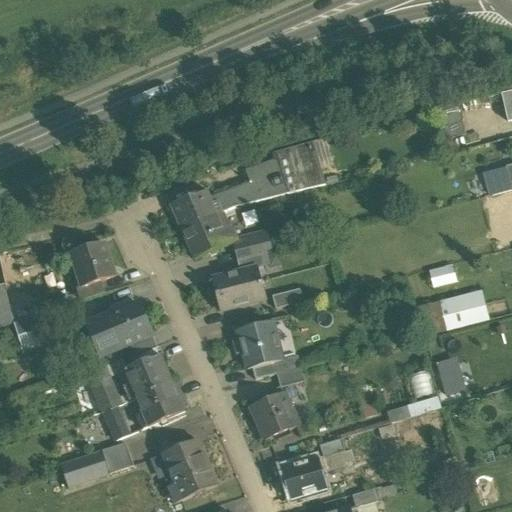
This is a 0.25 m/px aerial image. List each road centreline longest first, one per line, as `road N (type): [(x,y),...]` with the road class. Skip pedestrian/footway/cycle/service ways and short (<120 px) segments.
road 1 (residential): [(261,511),(131,219)]
road 2 (secondary): [(307,34),(451,9),(511,12)]
road 3 (secondary): [(0,154),(184,74)]
road 4 (secondary): [(336,0),(184,74)]
road 5 (secondary): [(184,74),(307,34)]
